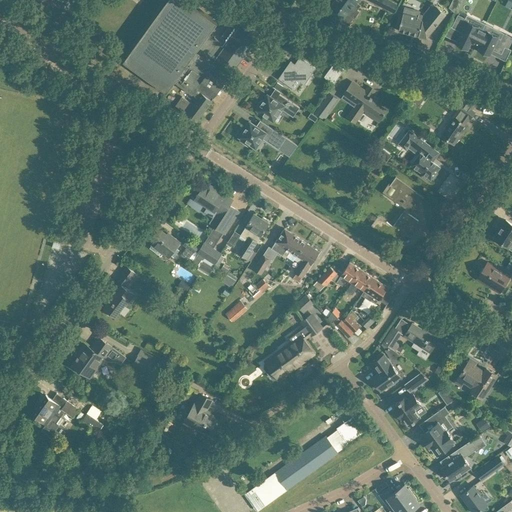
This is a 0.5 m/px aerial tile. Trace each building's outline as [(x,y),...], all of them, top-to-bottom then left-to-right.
[(217,22),(185,0),(167,0),(123,60),(167,92),(174,81),(198,98),(201,94),(211,101),(218,92),(219,93),(224,86),(223,85),(227,78),(229,75),(230,75),(260,34),(243,21),(241,23),(234,18),(221,37),(227,42),(225,45),(214,37),(210,42),(205,39),(217,22)] [(354,7),(359,0),(335,0),(329,9),(336,14),(332,19),(339,23),(340,22),(346,27),(353,17),(354,18),(359,11),(354,7)] [(398,5),(388,0),(369,0),(394,13),(398,5)] [(452,0),(449,8),(454,12),(459,0),(452,0)] [(404,10),(398,30),(426,38),(446,14),(437,6),(425,21),(417,19),(418,14),(419,11),(405,7),(404,10)] [(475,44),(483,29),(482,29),(468,22),(469,20),(458,14),(451,27),(462,32),(456,43),(468,49),(471,42),(475,44)] [(508,48),(511,40),(511,36),(503,33),(501,38),(490,33),(493,28),(486,24),(485,23),(482,29),(483,29),(475,44),(479,46),(478,49),(489,54),(492,49),(501,54),(505,47),(508,48)] [(296,78),(304,84),(315,68),(300,57),(295,64),(291,61),(279,78),(290,86),(296,78)] [(334,83),(345,69),(335,62),(325,76),(334,83)] [(352,82),(344,93),(358,102),(347,117),(355,122),(365,107),(381,118),(387,110),(371,99),(372,98),(371,96),(375,90),(369,86),(365,91),(352,82)] [(442,136),(446,139),(454,144),(459,137),(457,135),(465,124),(469,118),(470,119),(475,112),(471,110),(478,100),(469,94),(465,100),(463,98),(464,97),(453,90),(447,98),(454,103),(452,106),(457,110),(444,127),(446,129),(442,136)] [(328,95),(316,111),(324,117),(337,98),(330,92),(328,95)] [(197,121),(211,101),(201,94),(198,98),(193,104),(182,96),(175,105),(197,121)] [(300,107),(288,99),(280,94),(276,100),(267,94),(263,101),(262,100),(260,102),(258,103),(257,105),(257,108),(258,108),(257,110),(271,119),(276,111),(279,113),(282,109),(293,117),(300,107)] [(310,112),(308,117),(315,121),(318,117),(310,112)] [(283,143),(286,137),(261,121),(258,127),(250,122),(247,127),(246,126),(239,137),(241,139),(240,141),(248,146),(249,144),(253,147),(259,139),(261,140),(264,136),(280,147),(283,143)] [(439,152),(431,146),(409,130),(399,144),(406,149),(410,143),(421,151),(411,164),(424,174),(423,175),(428,179),(429,177),(431,179),(432,177),(433,178),(437,173),(436,172),(440,166),(432,161),(434,158),(430,154),(434,149),(438,153),(439,152)] [(286,137),(283,143),(294,150),(298,145),(286,137)] [(379,147),(374,154),(386,162),(390,155),(379,147)] [(281,166),(286,159),(281,154),(275,161),(281,166)] [(387,221),(380,231),(397,244),(398,243),(397,242),(404,232),(408,234),(418,220),(410,215),(408,213),(411,210),(416,203),(415,202),(420,195),(423,197),(424,197),(416,191),(396,177),(391,184),(398,188),(391,197),(406,208),(393,226),(387,221)] [(239,211),(229,205),(232,200),(206,182),(203,186),(202,185),(201,187),(202,188),(196,197),(193,195),(188,203),(194,206),(202,202),(216,211),(209,223),(225,233),(239,211)] [(251,250),(268,223),(254,214),(246,226),(240,235),(246,239),(237,253),(246,258),(251,250)] [(511,249),(511,223),(506,220),(494,238),(499,241),(498,243),(503,246),(504,245),(511,249)] [(292,237),(287,234),(289,232),(290,232),(285,228),(271,248),(282,255),(287,249),(297,255),(306,242),(294,234),(292,237)] [(152,244),(150,247),(161,256),(163,252),(169,257),(171,254),(176,247),(180,242),(171,236),(170,237),(162,231),(152,244)] [(194,252),(198,247),(188,239),(184,244),(194,252)] [(205,242),(197,253),(215,264),(222,254),(205,242)] [(303,277),(314,260),(320,251),(306,242),(297,255),(303,259),(294,272),(303,277)] [(251,250),(246,258),(251,261),(256,253),(251,250)] [(261,274),(271,259),(263,254),(254,269),(261,274)] [(203,261),(199,267),(209,273),(213,267),(203,261)] [(352,282),(361,269),(350,261),(342,273),(338,270),(336,273),(330,267),(314,285),(320,291),(332,278),(342,285),(347,279),(352,282)] [(493,288),(500,292),(510,276),(487,262),(477,278),(478,278),(479,277),(494,287),(493,288)] [(180,267),(177,264),(163,280),(166,283),(180,267)] [(224,264),(221,269),(227,272),(230,268),(224,264)] [(127,266),(123,270),(132,277),(136,273),(127,266)] [(364,290),(373,277),(361,269),(352,282),(346,290),(352,294),(358,286),(364,290)] [(376,302),(378,299),(379,300),(388,286),(373,277),(364,290),(365,290),(362,294),(370,300),(371,299),(376,302)] [(248,291),(254,297),(268,285),(262,278),(248,291)] [(190,284),(181,279),(178,284),(187,290),(190,284)] [(107,303),(103,308),(110,312),(112,309),(118,314),(125,304),(126,306),(135,294),(122,284),(112,296),(109,294),(104,300),(107,303)] [(272,286),(267,291),(271,295),(276,291),(272,286)] [(305,294),(297,301),(307,312),(315,304),(305,294)] [(240,300),(226,313),(232,321),(247,308),(240,300)] [(333,310),(328,318),(331,322),(338,316),(333,310)] [(360,325),(348,313),(344,318),(355,330),(360,325)] [(311,315),(301,322),(306,329),(310,334),(311,334),(320,328),(311,315)] [(364,321),(368,326),(375,320),(371,315),(364,321)] [(354,332),(347,325),(338,316),(333,322),(348,337),(354,332)] [(430,352),(439,338),(428,330),(427,332),(412,323),(404,335),(430,352)] [(384,344),(395,351),(400,344),(395,341),(401,332),(394,328),(384,344)] [(301,335),(266,361),(271,369),(270,370),(269,374),(272,378),(277,379),(278,378),(279,379),(296,366),(295,364),(313,351),(304,339),(310,334),(306,329),(299,333),(301,335)] [(126,356),(112,346),(99,337),(92,348),(87,345),(79,357),(77,356),(76,357),(78,358),(73,365),(90,377),(103,358),(106,360),(107,360),(109,361),(111,361),(115,361),(118,362),(119,363),(121,364),(126,356)] [(373,380),(372,381),(377,389),(379,388),(381,390),(389,384),(391,386),(398,380),(397,378),(400,376),(384,354),(372,363),(379,373),(372,378),(373,380)] [(148,372),(152,363),(138,355),(133,364),(148,372)] [(470,359),(459,376),(475,386),(471,391),(482,398),(497,375),(486,368),(484,371),(474,365),(475,363),(470,359)] [(429,378),(421,372),(404,384),(410,392),(429,378)] [(443,388),(438,391),(447,403),(457,396),(443,388)] [(193,406),(183,423),(192,428),(193,425),(208,434),(217,419),(205,413),(212,400),(201,394),(194,406),(193,406)] [(421,404),(413,394),(407,398),(405,396),(394,404),(396,407),(394,408),(401,418),(403,417),(408,425),(420,416),(414,409),(421,404)] [(32,414),(42,422),(45,424),(43,427),(52,434),(59,424),(57,422),(61,416),(55,412),(61,405),(46,395),(41,402),(42,403),(33,415),(32,414)] [(73,417),(79,409),(67,401),(62,408),(73,417)] [(101,410),(92,404),(83,418),(99,430),(103,424),(96,419),(101,410)] [(439,424),(447,419),(444,415),(449,412),(444,406),(428,418),(433,425),(422,434),(423,435),(421,436),(430,448),(431,447),(437,455),(453,443),(453,442),(454,441),(446,430),(444,431),(439,424)] [(484,417),(476,422),(482,431),(491,425),(484,417)] [(511,432),(509,431),(502,440),(510,446),(511,443),(511,432)] [(464,457),(475,450),(472,445),(482,438),(479,434),(448,455),(452,461),(442,467),(446,473),(445,474),(448,480),(449,478),(450,480),(470,467),(464,457)] [(326,435),(245,494),(257,511),(338,452),(326,435)] [(476,472),(482,479),(504,463),(498,456),(476,472)] [(390,510),(413,493),(409,487),(408,488),(404,484),(393,492),(389,486),(379,494),(390,510)] [(461,494),(473,511),(476,511),(487,504),(473,485),(461,494)] [(417,499),(413,493),(390,510),(391,511),(407,511),(419,504),(416,500),(417,499)] [(506,511),(511,507),(511,500),(494,511),(506,511)]
